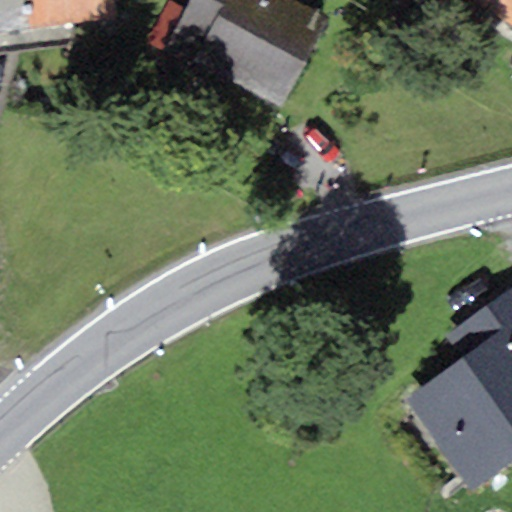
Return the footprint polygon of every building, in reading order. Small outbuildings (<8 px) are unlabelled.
[(0,0),(0,32),(116,17),(113,0),(0,0)] [(331,18),(296,0),(189,0),(185,8),(164,50),(284,111),(331,18)] [(511,0),(467,0),(511,27),(511,0)] [(150,43),(164,50),(185,8),(171,1),(150,43)] [(511,288),(446,337),(462,359),(511,322),(511,288)] [(511,322),(462,359),(406,401),(471,490),(511,460),(511,322)]
